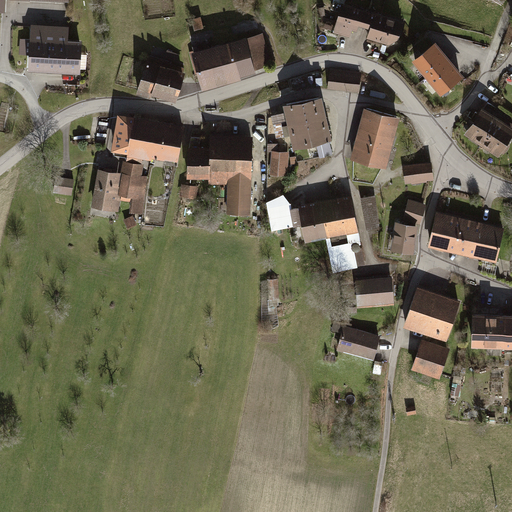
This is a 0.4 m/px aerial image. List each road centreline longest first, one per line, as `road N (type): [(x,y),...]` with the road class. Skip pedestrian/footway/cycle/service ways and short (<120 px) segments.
road 1 (tertiary): [(173,107),(344,61),(392,79),(420,114)]
road 2 (residential): [(173,107),(199,118),(229,117),(327,93),(420,114)]
road 3 (residential): [(424,256),(401,320),(383,462)]
road 4 (residential): [(436,137),(481,83),(511,8)]
road 5 (tertiary): [(45,130),(111,108),(173,107)]
